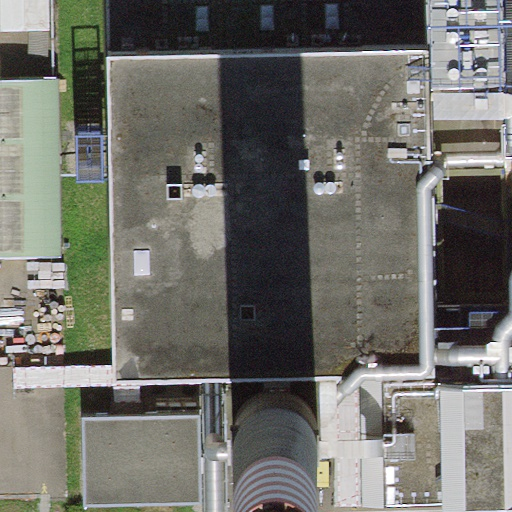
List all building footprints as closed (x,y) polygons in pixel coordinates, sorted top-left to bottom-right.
[(95,0),(103,363),(356,358),(355,324),(426,323),(422,111),(420,0),(95,0)] [(511,0),(509,0),(511,110),(422,111),(426,323),(355,324),(356,358),(358,489),(511,486),(511,0)] [(55,79),(0,79),(0,258),(55,258),(55,79)] [(229,458),(234,479),(247,496),(267,504),(288,503),(307,492),(317,476),(320,457),(316,439),(304,424),(287,415),(268,414),(249,422),(234,438),(229,458)] [(185,422),(83,425),(86,511),(187,509),(185,422)]
